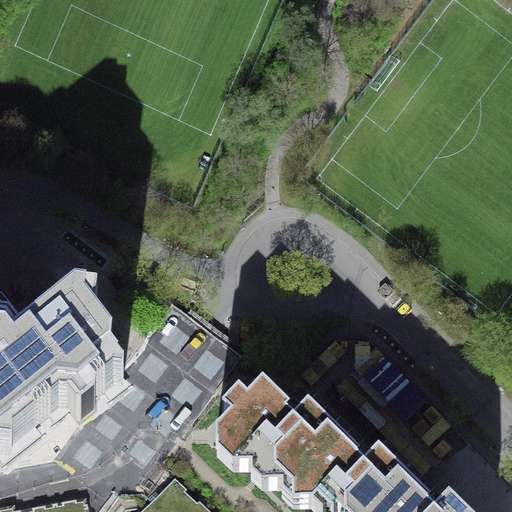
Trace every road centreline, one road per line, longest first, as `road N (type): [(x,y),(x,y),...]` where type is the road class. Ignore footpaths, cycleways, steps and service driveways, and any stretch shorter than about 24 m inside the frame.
road 1 (residential): [(372,296),(322,248),(287,235),(256,252),(250,280),(262,302),(305,308)]
road 2 (residential): [(511,440),(372,296)]
